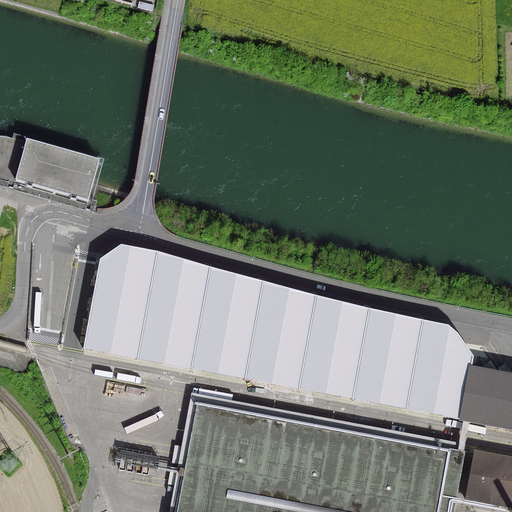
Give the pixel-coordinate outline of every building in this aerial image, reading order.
[(87,202),(98,163),(25,143),(14,181),(87,202)] [(365,350),(372,307),(109,258),(93,345),(372,397),(380,353),(365,350)] [(511,350),(511,354),(511,353),(511,354),(511,355),(510,365),(509,365),(509,366),(507,376),(380,353),(372,398),(363,397),(362,402),(511,430),(511,350)] [(14,362),(16,355),(8,353),(6,360),(14,362)] [(452,511),(464,453),(201,404),(196,403),(175,511),(452,511)] [(511,509),(511,458),(474,451),(464,500),(511,509)]
